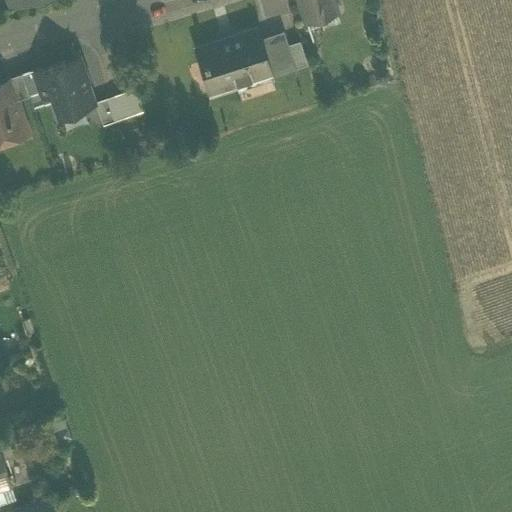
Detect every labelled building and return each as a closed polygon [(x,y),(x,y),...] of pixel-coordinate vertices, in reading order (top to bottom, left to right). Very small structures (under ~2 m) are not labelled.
[(298,0),(303,15),(334,5),(332,0),(298,0)] [(334,5),(303,15),(308,28),(338,19),(334,5)] [(204,65),(212,90),(268,72),(269,71),(258,38),(255,26),(235,33),(236,35),(198,48),(203,61),(202,61),(204,65)] [(296,70),(295,66),(287,42),(283,30),(258,38),(269,71),(268,72),(270,78),(296,70)] [(298,39),(287,42),(295,66),(306,62),(298,39)] [(57,115),(93,102),(77,57),(34,73),(42,97),(50,94),(57,115)] [(42,97),(34,73),(32,68),(21,72),(29,95),(32,106),(44,102),(42,97)] [(10,78),(17,99),(29,95),(21,72),(7,77),(8,79),(10,78)] [(0,136),(24,128),(27,134),(29,134),(17,99),(10,78),(8,79),(0,81),(0,136)] [(137,86),(106,98),(113,120),(145,109),(137,86)] [(102,124),(113,120),(106,98),(94,102),(102,124)] [(0,136),(0,143),(27,134),(24,128),(0,136)] [(0,488),(10,485),(0,456),(0,488)] [(0,488),(0,504),(15,499),(10,485),(0,488)] [(53,511),(47,494),(10,507),(12,511),(53,511)]
